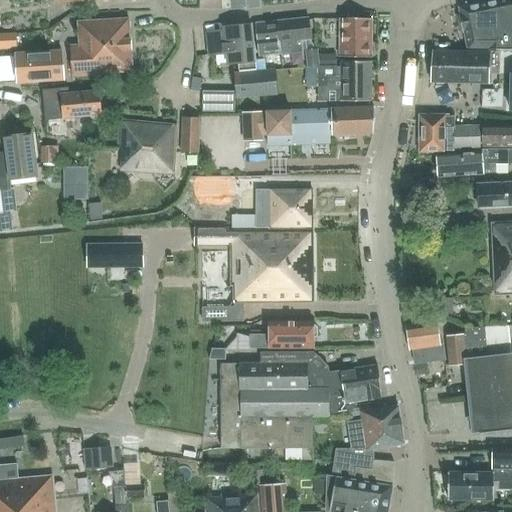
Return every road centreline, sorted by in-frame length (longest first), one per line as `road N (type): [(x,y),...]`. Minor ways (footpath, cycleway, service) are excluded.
road 1 (residential): [(417,511),(390,266),(402,1)]
road 2 (residential): [(402,1),(173,24),(162,0)]
road 3 (residential): [(0,416),(43,414),(191,441)]
